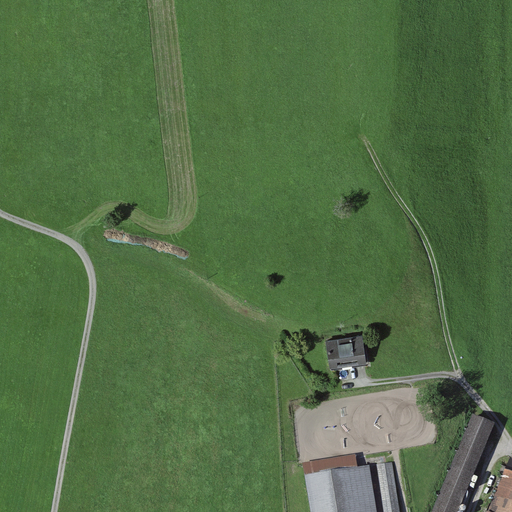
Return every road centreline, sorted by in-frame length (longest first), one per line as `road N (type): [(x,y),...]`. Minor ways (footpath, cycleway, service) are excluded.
road 1 (track): [(49,511),(92,276),(74,242),(0,213)]
road 2 (track): [(366,140),(430,254),(464,383)]
road 3 (track): [(355,384),(458,378),(511,445)]
